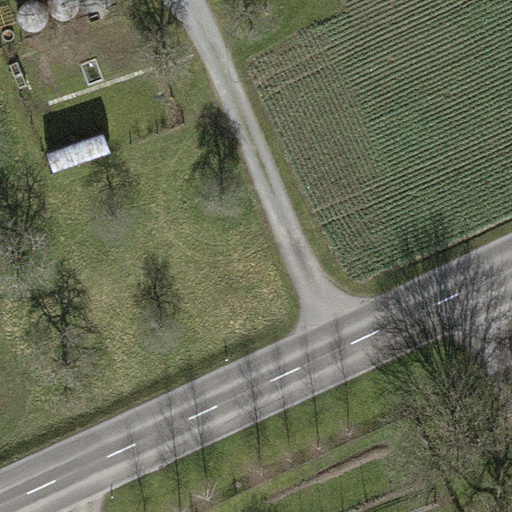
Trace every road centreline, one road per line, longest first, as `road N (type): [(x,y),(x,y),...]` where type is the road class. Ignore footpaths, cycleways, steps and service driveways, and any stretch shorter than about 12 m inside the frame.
road 1 (tertiary): [(511,280),(0,511)]
road 2 (track): [(208,0),(232,9),(356,350)]
road 3 (track): [(462,303),(511,419)]
